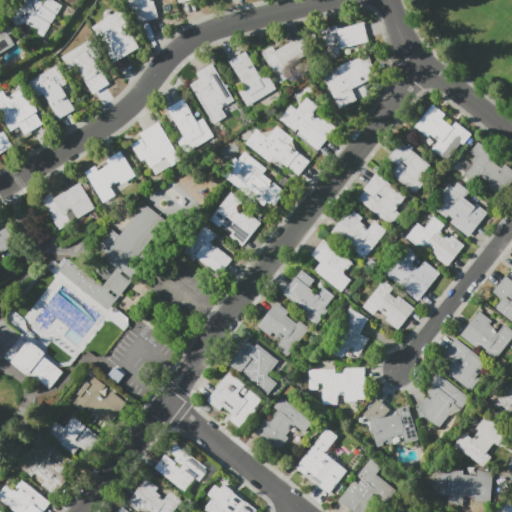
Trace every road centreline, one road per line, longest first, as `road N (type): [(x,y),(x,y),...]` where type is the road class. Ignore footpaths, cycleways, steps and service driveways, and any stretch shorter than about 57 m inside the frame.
road 1 (residential): [(81,511),(425,69)]
road 2 (residential): [(0,186),(123,109),(183,42),(211,27),(321,0)]
road 3 (residential): [(389,0),(400,37),(425,69),(511,140)]
road 4 (residential): [(398,371),(511,225)]
road 5 (residential): [(168,403),(301,511)]
